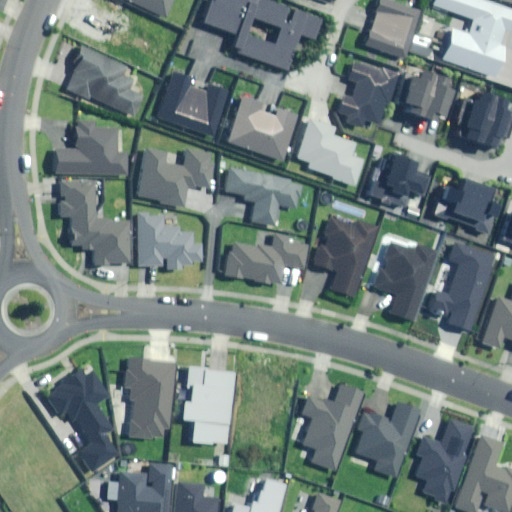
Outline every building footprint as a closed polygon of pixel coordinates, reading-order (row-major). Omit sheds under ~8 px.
[(135,13),(107,0),(94,0),(89,12),(95,15),(83,39),(144,67),(153,46),(142,41),(146,34),(129,26),(135,13)] [(126,0),(164,16),(170,0),(126,0)] [(286,23),(279,21),(285,7),(264,0),(211,0),(211,1),(207,0),(199,22),(233,34),(227,50),(282,70),(295,33),(310,38),(316,20),(290,11),(286,23)] [(373,11),(370,20),(407,33),(416,10),(386,0),(375,0),(372,11),(373,11)] [(511,18),(511,10),(481,0),(433,0),(432,5),(472,19),(467,34),(450,28),(439,59),(491,78),(502,47),(497,45),(503,29),(508,31),(511,18)] [(407,33),(370,20),(366,30),(365,30),(360,44),(399,58),(407,33)] [(431,41),(413,35),(407,50),(426,56),(431,41)] [(87,95),(130,115),(139,95),(127,90),(131,80),(120,75),(124,67),(79,46),(68,69),(72,71),(64,88),(86,98),(87,95)] [(386,102),(396,74),(380,68),(379,71),(352,62),(346,78),(353,81),(350,89),(382,100),(386,102)] [(418,116),(433,74),(409,66),(406,75),(405,75),(396,100),(407,104),(404,112),(418,116)] [(180,126),(194,88),(186,85),(189,78),(170,71),(154,117),(180,126)] [(418,116),(431,121),(434,114),(442,117),(452,90),(443,87),(446,79),(433,74),(418,116)] [(194,88),(180,126),(208,136),(224,90),(205,83),(202,91),(194,88)] [(382,100),(350,89),(347,97),(341,95),(335,111),(344,115),(342,122),(357,127),(360,119),(373,124),(382,100)] [(475,142),(492,95),(479,91),(475,102),(463,98),(454,123),(458,125),(455,135),(475,142)] [(504,100),(492,95),(475,142),(493,148),(498,135),(503,137),(511,114),(506,112),(506,111),(501,109),(504,100)] [(249,151),(263,112),(256,110),(258,102),(239,96),(223,141),(249,151)] [(263,112),(249,151),(277,161),(293,115),(274,108),(271,115),(263,112)] [(332,128),(307,119),(293,158),(306,162),(304,167),(328,176),(328,178),(349,186),(359,160),(347,156),(352,143),(329,135),(332,128)] [(87,122),(70,122),(69,151),(49,151),(49,175),(123,176),(124,152),(121,152),(121,129),(87,128),(87,122)] [(210,155),(182,150),(179,167),(159,164),(161,153),(141,149),(132,197),(152,201),(152,204),(178,209),(182,187),(204,191),(210,155)] [(379,160),(367,193),(402,206),(407,191),(421,196),(428,177),(411,171),(414,162),(391,154),(388,163),(379,160)] [(287,180),(227,168),(222,191),(242,195),(241,200),(252,202),(248,222),(273,227),(277,206),(294,210),(299,185),(287,183),(287,180)] [(442,186),(432,215),(445,219),(446,216),(474,226),(473,229),(485,234),(495,205),(484,201),(488,190),(460,180),(456,191),(442,186)] [(66,217),(66,246),(75,246),(75,250),(87,250),(87,265),(122,265),(122,220),(89,220),(89,182),(56,182),(56,218),(66,217)] [(419,209),(408,206),(405,215),(415,219),(419,209)] [(511,242),(511,209),(510,209),(499,238),(511,242)] [(161,259),(161,270),(176,271),(176,266),(186,266),(186,262),(197,262),(197,245),(187,245),(187,233),(174,233),(174,227),(162,227),(162,218),(131,217),(130,267),(157,267),(157,259),(161,259)] [(350,226),(325,218),(309,265),(331,272),(325,291),(348,298),(372,228),(352,221),(350,226)] [(285,243),(286,238),(270,235),(267,250),(230,243),(227,256),(222,255),(218,276),(274,287),(278,268),(298,272),(302,246),(285,243)] [(385,314),(407,322),(413,304),(416,305),(434,253),(388,237),(380,260),(377,259),(376,258),(371,271),(373,272),(368,288),(391,296),(385,314)] [(446,323),(468,330),(490,268),(487,267),(490,256),(453,243),(447,260),(456,263),(445,294),(434,290),(427,310),(448,317),(446,323)] [(511,290),(508,300),(495,296),(479,342),(497,348),(501,336),(511,339),(509,346),(511,346),(511,290)] [(53,390),(39,400),(54,421),(59,417),(67,428),(70,425),(84,444),(71,454),(88,477),(117,456),(103,437),(112,431),(94,406),(105,398),(86,372),(79,377),(73,369),(50,386),(53,390)] [(186,444),(207,446),(208,443),(221,444),(226,372),(182,369),(180,392),(176,391),(174,420),(188,421),(186,444)] [(357,393),(334,386),(328,405),(302,397),(297,416),(306,419),(298,446),(311,450),(307,465),(333,472),(357,393)] [(352,429),(360,431),(349,461),(370,468),(369,471),(391,479),(414,412),(392,404),(386,422),(367,415),(358,412),(352,429)] [(484,495),(480,506),(490,510),(488,511),(503,511),(511,487),(511,473),(489,465),(497,444),(476,437),(450,509),(460,511),(471,511),(478,493),(484,495)] [(163,511),(167,467),(145,465),(144,475),(116,473),(112,511),(163,511)] [(257,480),(252,502),(246,501),(244,509),(240,508),(229,505),(227,511),(273,511),(280,486),(257,480)] [(215,511),(217,499),(197,497),(198,485),(175,483),(172,511),(215,511)] [(330,511),(334,501),(315,495),(310,511),(296,506),(294,511),(330,511)]
